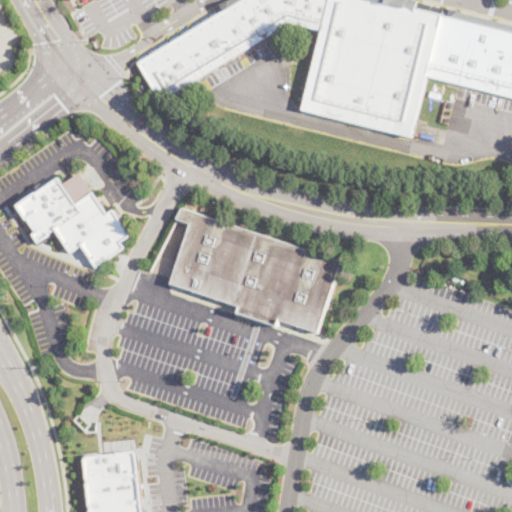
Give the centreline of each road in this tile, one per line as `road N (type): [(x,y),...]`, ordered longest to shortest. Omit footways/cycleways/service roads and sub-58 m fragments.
road 1 (tertiary): [(511,222),(377,221),(270,199),(190,162),(88,81)]
road 2 (primary): [(50,511),(34,424),(0,351)]
